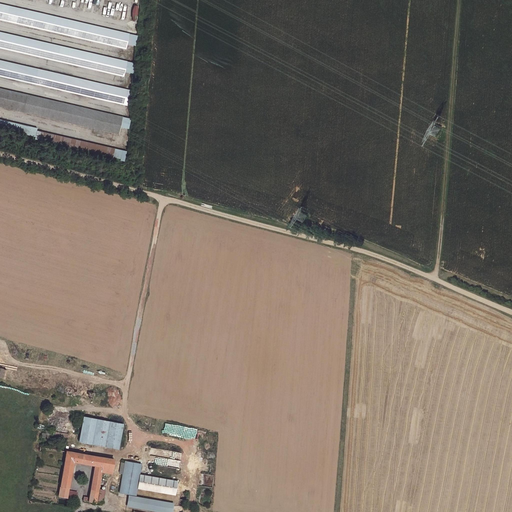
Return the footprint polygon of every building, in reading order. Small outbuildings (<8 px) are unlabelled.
[(130,33),(0,3),(0,20),(126,49),(127,45),(130,34),(130,33)] [(128,61),(0,31),(0,48),(124,77),(125,72),(128,62),(128,61)] [(130,34),(127,45),(136,46),(138,36),(130,34)] [(132,90),(0,59),(0,76),(128,106),(132,90)] [(128,62),(125,72),(134,74),(136,63),(128,62)] [(124,117),(0,88),(0,107),(119,135),(123,117),(124,117)] [(123,117),(121,128),(129,130),(131,119),(123,117)] [(38,128),(0,119),(0,128),(36,137),(37,131),(38,128)] [(125,162),(127,151),(37,131),(36,137),(36,139),(121,159),(121,161),(125,162)] [(19,388),(43,395),(46,386),(22,379),(19,388)] [(95,425),(78,423),(76,443),(117,450),(121,425),(96,421),(95,425)] [(94,466),(87,503),(95,504),(98,490),(102,474),(111,475),(114,461),(65,452),(57,498),(65,499),(72,462),(94,466)] [(140,464),(124,462),(119,493),(136,495),(137,489),(139,474),(140,464)] [(177,480),(139,474),(137,489),(174,494),(177,480)] [(105,491),(98,490),(95,504),(103,505),(105,491)] [(127,506),(171,511),(173,501),(129,496),(127,506)]
